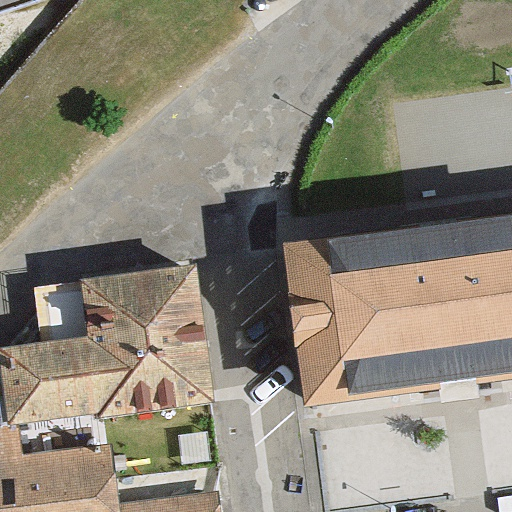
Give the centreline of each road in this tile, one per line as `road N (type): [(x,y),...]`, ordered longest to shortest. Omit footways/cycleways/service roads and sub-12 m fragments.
road 1 (residential): [(278,57),(241,228),(269,511)]
road 2 (residential): [(0,316),(278,57)]
